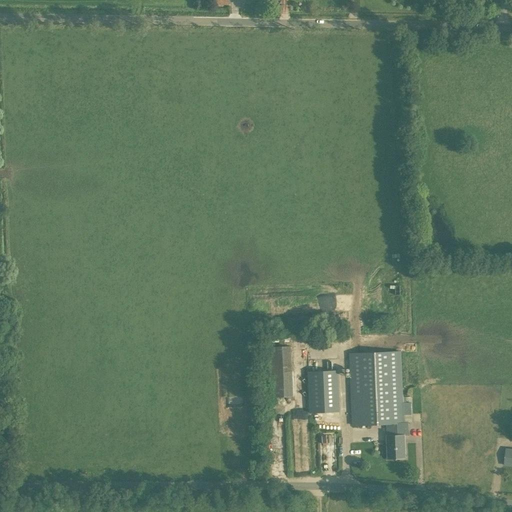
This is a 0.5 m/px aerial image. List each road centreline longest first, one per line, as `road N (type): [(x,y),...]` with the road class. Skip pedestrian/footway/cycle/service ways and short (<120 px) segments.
road 1 (unclassified): [(511,504),(320,487),(0,487)]
road 2 (unclassified): [(0,19),(511,28)]
